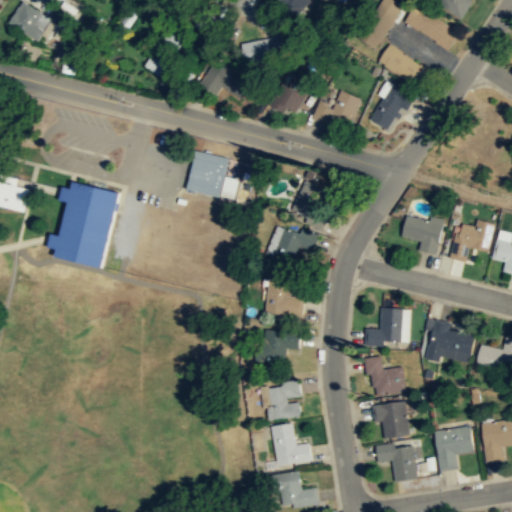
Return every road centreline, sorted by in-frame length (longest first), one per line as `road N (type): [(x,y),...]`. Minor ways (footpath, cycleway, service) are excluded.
road 1 (residential): [(510,0),(400,162),(343,263),(331,354),(352,511)]
road 2 (residential): [(400,162),(0,63)]
road 3 (residential): [(0,76),(393,174)]
road 4 (residential): [(343,263),(511,303)]
